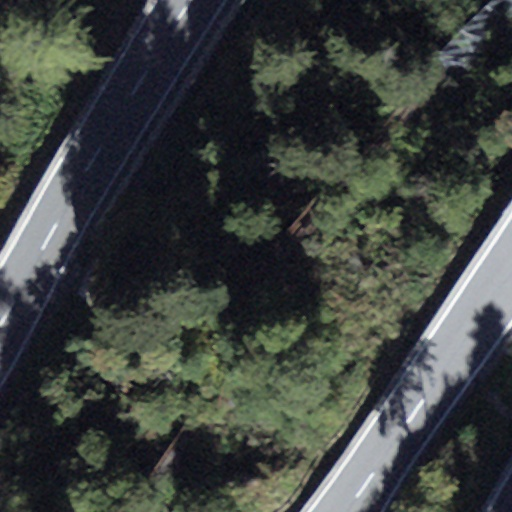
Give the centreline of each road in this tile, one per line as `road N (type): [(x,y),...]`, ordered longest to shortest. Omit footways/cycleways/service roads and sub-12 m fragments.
road 1 (primary): [(194,0),(0,323)]
road 2 (primary): [(345,511),(511,274)]
